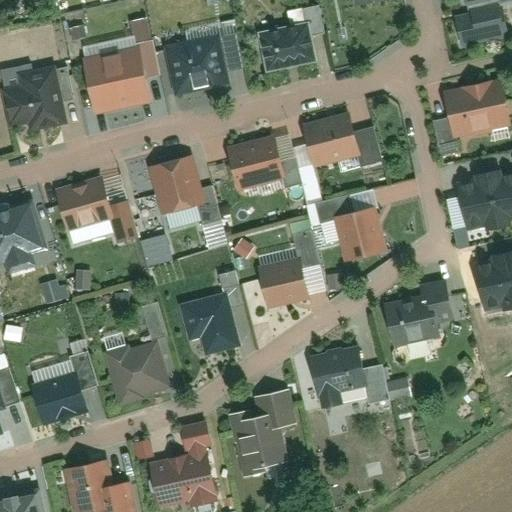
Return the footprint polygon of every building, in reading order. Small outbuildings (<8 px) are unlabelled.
[(298,0),(300,5),(253,15),(261,54),(311,43),(304,11),(316,9),(314,0),(298,0)] [(474,15),(458,19),(464,44),(507,35),(501,9),(498,10),(496,2),(504,0),(468,0),(470,7),(472,7),(474,15)] [(157,26),(167,81),(224,72),(215,17),(157,26)] [(153,40),(137,44),(138,51),(139,51),(145,79),(161,75),(153,40)] [(138,51),(86,62),(97,111),(150,99),(145,79),(139,51),(138,51)] [(36,86),(6,92),(13,124),(42,118),(44,126),(65,121),(61,103),(75,100),(68,67),(34,74),(36,86)] [(458,124),(505,111),(493,70),(444,84),(449,101),(425,108),(436,145),(462,137),(458,124)] [(341,162),(386,148),(375,111),(347,119),(341,100),(299,112),(304,131),(311,153),(335,145),(341,162)] [(251,146),(231,151),(240,186),(282,176),(283,175),(280,161),(275,142),(251,148),(251,146)] [(297,157),(280,161),(283,175),(282,176),(285,189),(303,184),(297,157)] [(190,158),(153,168),(166,212),(202,203),(190,158)] [(511,168),(456,183),(469,232),(511,220),(511,168)] [(338,249),(388,235),(375,189),(344,197),(339,179),(322,185),(306,190),(313,211),(326,207),(338,249)] [(102,181),(59,193),(69,229),(81,225),(85,228),(94,225),(96,221),(111,217),(112,216),(110,207),(102,181)] [(202,203),(197,204),(199,211),(218,206),(213,186),(199,189),(202,203)] [(129,202),(110,207),(112,216),(111,217),(119,242),(139,236),(129,202)] [(32,203),(0,212),(0,261),(7,260),(8,263),(31,255),(30,253),(45,248),(32,203)] [(218,206),(199,211),(203,225),(222,220),(218,206)] [(251,259),(261,296),(306,284),(298,255),(314,250),(305,217),(284,223),(289,240),(249,251),(251,259)] [(152,243),(158,261),(170,257),(165,240),(152,243)] [(511,253),(480,260),(489,303),(503,300),(507,317),(511,315),(511,253)] [(191,257),(162,265),(166,282),(196,274),(191,257)] [(377,287),(389,335),(439,323),(434,305),(449,301),(437,257),(412,264),(416,277),(377,287)] [(201,345),(242,333),(225,276),(171,293),(182,330),(195,326),(201,345)] [(49,283),(54,303),(73,298),(68,278),(49,283)] [(317,375),(355,364),(363,392),(390,385),(379,346),(364,350),(359,330),(308,344),(317,375)] [(140,392),(167,384),(156,346),(128,353),(123,333),(102,338),(120,403),(141,397),(140,392)] [(26,372),(36,408),(83,394),(79,381),(96,376),(85,341),(64,347),(68,359),(26,372)] [(0,417),(0,416),(0,389),(10,386),(0,358),(0,417)] [(227,399),(243,458),(285,447),(276,415),(294,410),(283,371),(244,382),(247,394),(227,399)] [(156,499),(212,485),(200,434),(207,432),(202,411),(173,418),(178,440),(144,449),(156,499)] [(50,456),(63,503),(88,496),(92,510),(134,498),(125,465),(111,469),(103,441),(50,456)] [(0,511),(40,511),(32,476),(0,483),(0,511)]
